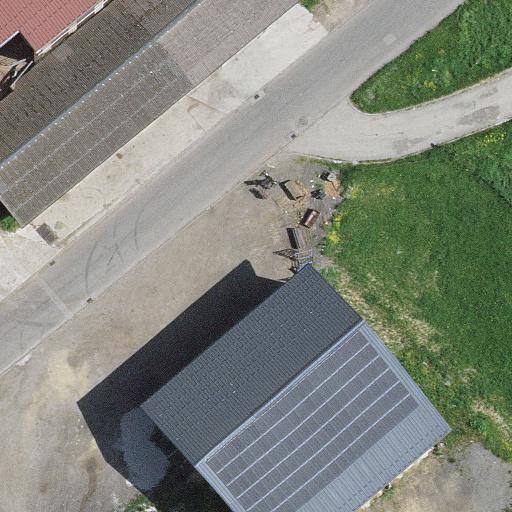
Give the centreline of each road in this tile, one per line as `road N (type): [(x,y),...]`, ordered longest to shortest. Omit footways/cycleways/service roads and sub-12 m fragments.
road 1 (unclassified): [(424,0),(0,339)]
road 2 (track): [(22,511),(14,470),(50,300)]
